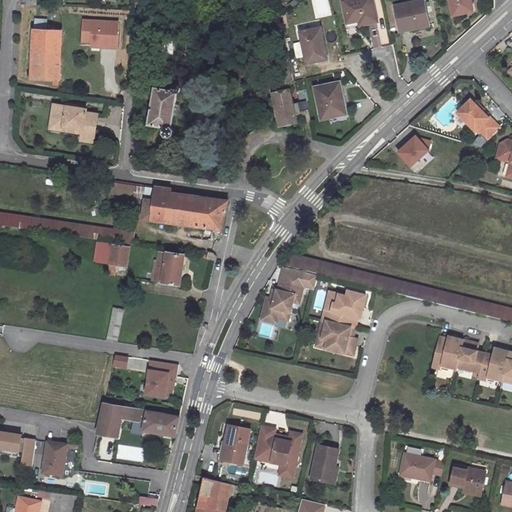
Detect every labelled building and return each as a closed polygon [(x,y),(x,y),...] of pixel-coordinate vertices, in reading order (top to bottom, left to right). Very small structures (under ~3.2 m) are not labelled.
[(325,0),(314,0),(316,9),(327,7),(325,0)] [(372,0),(347,0),(342,1),(347,24),(359,21),(360,26),(377,22),(372,0)] [(470,0),(449,0),(453,16),(473,12),(470,0)] [(424,1),(395,6),(400,29),(408,27),(409,30),(429,26),(424,1)] [(35,19),(35,31),(45,31),(45,20),(35,19)] [(120,49),(120,20),(83,20),(83,43),(92,43),(92,49),(120,49)] [(321,29),(300,33),(303,44),(305,53),(307,64),(327,59),(321,29)] [(35,31),(34,31),(31,80),(60,81),(61,32),(45,31),(35,31)] [(295,85),(284,34),(269,37),(280,88),(295,85)] [(157,40),(157,50),(172,50),(172,40),(157,40)] [(340,83),(316,88),(322,119),(329,118),(346,114),(340,83)] [(173,91),(155,89),(148,125),(165,128),(164,129),(163,134),(166,137),(169,137),(172,135),(173,131),(171,128),(177,92),(179,91),(179,89),(179,88),(178,87),(177,86),(176,85),(174,86),(173,87),(172,88),(172,90),(173,91)] [(290,91),(274,94),(281,126),(297,122),(296,114),(301,113),(300,111),(299,104),(293,104),(291,92),(290,91)] [(458,111),(476,130),(477,129),(485,137),(489,140),(502,127),(490,115),(489,116),(484,110),(478,105),(472,98),(458,111)] [(52,126),(84,129),(84,133),(83,137),(96,138),(98,114),(86,113),(87,110),(76,109),(67,108),(54,106),(52,126)] [(308,110),(300,111),(301,113),(303,124),(310,123),(308,110)] [(441,137),(421,131),(418,139),(439,146),(441,137)] [(485,137),(477,146),(482,147),(489,140),(485,137)] [(511,176),(511,139),(508,139),(502,143),(498,158),(511,161),(508,175),(511,176)] [(428,157),(402,150),(397,170),(423,174),(428,157)] [(108,192),(144,198),(152,199),(154,186),(110,179),(108,192)] [(227,200),(169,192),(170,188),(154,186),(152,199),(144,198),(141,218),(212,228),(220,230),(227,200)] [(103,228),(0,212),(0,225),(101,240),(103,228)] [(134,232),(103,228),(101,240),(132,245),(134,232)] [(212,228),(213,240),(218,239),(220,230),(212,228)] [(110,263),(116,264),(124,265),(127,246),(113,244),(113,243),(97,241),(94,261),(110,263)] [(178,284),(183,255),(158,251),(153,281),(178,284)] [(211,251),(208,254),(208,255),(205,254),(204,257),(214,259),(215,255),(211,251)] [(511,308),(289,253),(286,265),(511,321),(511,308)] [(114,275),(116,264),(110,263),(108,274),(114,275)] [(296,279),(282,276),(278,290),(277,289),(275,299),(267,297),(263,314),(278,318),(280,309),(291,312),(293,301),(300,303),(304,285),(295,283),(296,279)] [(322,319),(356,328),(358,318),(361,307),(363,308),(366,295),(348,290),(347,296),(339,294),(337,303),(327,301),(322,319)] [(339,294),(329,291),(327,301),(337,303),(339,294)] [(112,309),(106,340),(116,342),(122,310),(112,309)] [(291,312),(280,309),(278,318),(289,320),(291,312)] [(278,318),(263,314),(261,319),(277,323),(278,318)] [(356,328),(322,319),(318,337),(327,340),(325,348),(354,355),(356,346),(351,345),(353,337),(356,328)] [(259,335),(271,337),(274,325),(262,323),(259,335)] [(447,343),(439,341),(433,367),(441,369),(442,365),(449,367),(457,369),(457,367),(464,340),(449,336),(447,343)] [(327,340),(318,337),(316,346),(325,348),(327,340)] [(479,344),(464,340),(457,367),(480,373),(485,353),(477,351),(479,344)] [(493,355),(485,353),(480,373),(479,379),(487,381),(488,377),(496,379),(503,381),(510,352),(495,348),(493,355)] [(511,352),(510,352),(503,381),(511,383),(511,352)] [(129,368),(130,357),(116,355),(114,366),(129,368)] [(145,395),(168,400),(170,389),(175,390),(180,366),(153,360),(145,395)] [(123,406),(103,403),(98,423),(96,433),(117,437),(121,417),(135,420),(138,409),(128,407),(123,406)] [(138,409),(135,420),(143,422),(146,410),(138,409)] [(142,430),(174,436),(179,416),(146,410),(143,422),(142,430)] [(242,463),(249,429),(229,425),(225,444),(227,444),(223,459),(242,463)] [(275,428),(261,425),(254,458),(281,463),(285,464),(284,467),(294,469),(301,433),(290,431),(289,437),(289,440),(284,439),(284,436),(274,433),(275,428)] [(34,467),(38,437),(0,431),(0,450),(24,453),(22,466),(34,467)] [(62,475),(67,444),(47,441),(42,472),(62,475)] [(221,443),(217,458),(223,459),(227,444),(225,444),(221,443)] [(318,445),(311,479),(331,483),(332,483),(335,466),(338,449),(318,445)] [(435,460),(421,457),(423,451),(408,448),(407,454),(406,453),(401,474),(431,481),(432,474),(442,476),(444,462),(435,461),(435,460)] [(292,478),(294,469),(284,467),(285,464),(281,463),(278,475),(292,478)] [(450,485),(482,492),(486,471),(454,465),(450,485)] [(204,477),(195,511),(213,511),(214,509),(224,511),(231,483),(204,477)] [(511,483),(507,482),(502,505),(511,506),(511,483)] [(100,485),(84,483),(81,496),(98,499),(100,485)] [(157,499),(138,496),(137,504),(155,507),(157,499)] [(18,497),(15,511),(38,511),(41,501),(18,497)]
